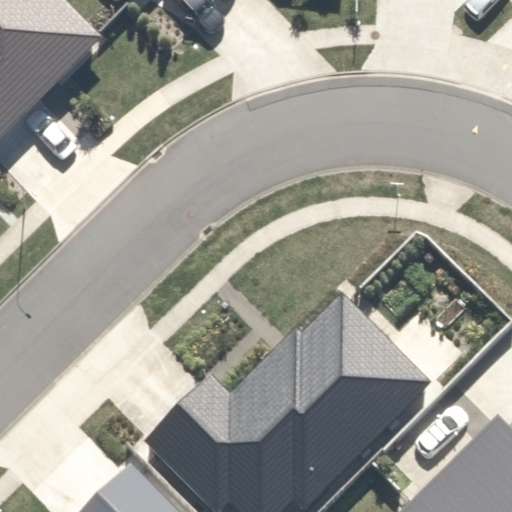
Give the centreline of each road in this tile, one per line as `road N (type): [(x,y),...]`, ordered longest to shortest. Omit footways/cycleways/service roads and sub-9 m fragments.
road 1 (residential): [(0,376),(184,196),(268,150),(332,131),(405,129)]
road 2 (residential): [(405,129),(398,0)]
